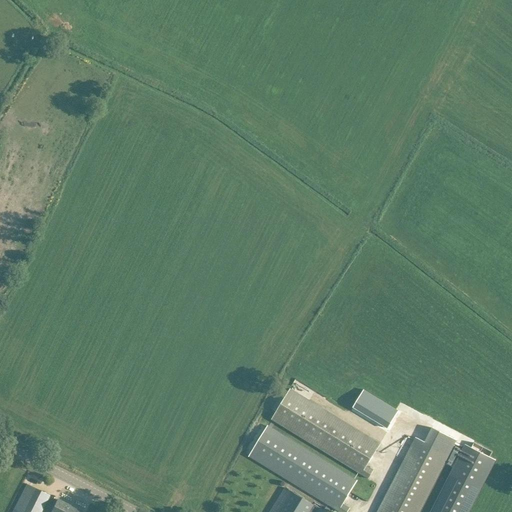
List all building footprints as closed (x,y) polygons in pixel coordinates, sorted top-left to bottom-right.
[(290,388),(272,420),(368,479),(374,470),(367,465),(381,443),(290,388)] [(364,390),(353,407),(388,428),(398,411),(396,410),(364,390)] [(268,426),(249,456),(338,511),(347,511),(350,508),(343,504),(357,481),(268,426)] [(416,437),(377,511),(419,511),(457,440),(432,427),(425,442),(416,437)] [(465,445),(430,511),(468,511),(496,460),(490,457),(492,452),(474,443),(471,448),(465,445)] [(456,447),(447,463),(451,465),(460,449),(456,447)] [(26,484),(15,506),(27,511),(40,511),(49,496),(26,484)] [(325,511),(286,487),(270,511),(325,511)] [(81,511),(57,499),(50,511),(81,511)]
